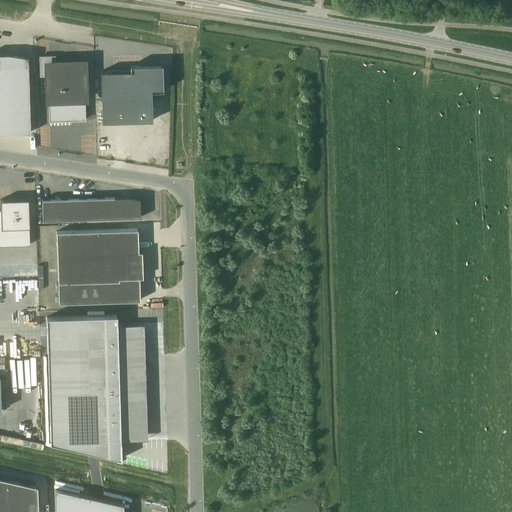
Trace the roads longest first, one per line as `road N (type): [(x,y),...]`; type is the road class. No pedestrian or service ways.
road 1 (unclassified): [(0,157),(167,183),(186,196),(197,511)]
road 2 (track): [(182,189),(191,164),(186,54),(165,39),(93,32)]
road 3 (tertiary): [(511,61),(281,17)]
road 4 (tertiary): [(158,0),(281,17)]
